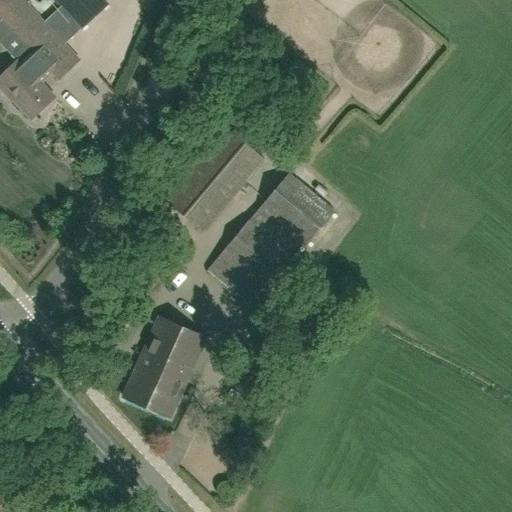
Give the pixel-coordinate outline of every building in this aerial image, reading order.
[(0,0),(0,18),(36,57),(23,69),(17,63),(0,78),(0,88),(6,94),(7,93),(32,119),(54,99),(37,80),(49,70),(58,80),(79,61),(64,45),(107,5),(101,0),(53,0),(61,8),(43,24),(20,0),(0,0)] [(277,152),(299,125),(280,109),(258,136),(277,152)] [(205,231),(265,160),(228,126),(167,199),(205,231)] [(195,138),(174,162),(185,172),(207,147),(195,138)] [(306,247),(345,200),(299,162),(260,209),(306,247)] [(248,305),(287,258),(247,225),(208,271),(248,305)] [(161,316),(143,356),(125,396),(170,416),(206,336),(161,316)] [(249,393),(257,381),(240,369),(232,381),(249,393)]
